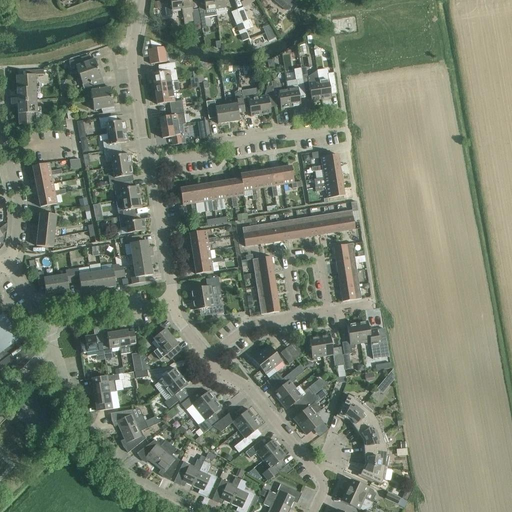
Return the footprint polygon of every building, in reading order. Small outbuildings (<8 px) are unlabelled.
[(182,15),(179,0),(169,0),(170,2),(164,3),(166,16),(172,15),(171,11),(181,9),(182,15)] [(200,15),(199,12),(199,10),(192,11),(190,0),(179,0),(182,15),(193,13),(194,25),(196,24),(199,24),(201,24),(200,15)] [(204,17),(216,15),(215,10),(213,0),(197,0),(199,10),(199,12),(203,11),(204,17)] [(213,0),(215,10),(216,15),(227,14),(224,0),(213,0)] [(237,10),(242,22),(248,20),(243,7),(237,10)] [(242,22),(237,10),(231,12),(236,25),(242,22)] [(243,26),(242,22),(241,23),(236,25),(239,32),(243,42),(249,39),(245,30),(243,26)] [(269,25),(262,27),(268,41),(277,38),(272,28),(271,29),(269,25)] [(166,62),(164,47),(148,49),(151,64),(166,62)] [(76,66),(79,75),(98,68),(94,59),(91,61),(89,56),(79,59),(78,56),(68,60),(69,62),(69,63),(70,67),(76,66)] [(160,72),(152,74),(154,84),(177,80),(175,66),(172,67),(172,64),(159,66),(160,72)] [(84,89),(91,86),(104,82),(102,77),(101,78),(98,68),(79,75),(84,89)] [(17,88),(39,87),(39,82),(35,82),(35,75),(43,74),(43,70),(26,71),(26,75),(16,76),(17,88)] [(311,101),(321,99),(318,81),(317,71),(308,77),(302,78),(303,82),(304,92),(310,91),(311,101)] [(328,80),(318,81),(321,99),(331,97),(330,88),(335,87),(336,93),(337,93),(333,73),(327,74),(328,80)] [(295,80),(286,82),(288,89),(291,107),(301,106),(299,98),(305,97),(304,92),(303,82),(302,78),(301,74),(294,75),(295,80)] [(65,80),(59,82),(61,88),(67,86),(65,80)] [(177,80),(154,84),(155,94),(173,91),(179,90),(177,81),(177,80)] [(276,81),(271,82),(275,105),(274,104),(279,103),(280,109),(291,107),(288,89),(282,90),(281,85),(276,81)] [(104,82),(91,86),(93,90),(90,90),(92,100),(112,97),(110,87),(106,88),(104,82)] [(275,105),(271,82),(271,86),(266,87),(267,89),(264,96),(258,97),(261,115),(271,113),(269,106),(275,105)] [(39,87),(17,88),(17,98),(11,98),(11,102),(36,100),(35,93),(40,92),(39,87)] [(250,117),(261,115),(258,97),(257,97),(256,89),(241,91),(242,96),(244,108),(249,107),(250,117)] [(173,91),(155,94),(157,104),(169,102),(170,109),(182,107),(181,101),(175,102),(173,91)] [(244,109),(244,108),(242,96),(235,97),(236,101),(225,103),(225,106),(226,106),(228,122),(239,120),(237,109),(243,108),(244,109)] [(113,106),(112,97),(92,100),(93,110),(102,109),(102,114),(115,112),(114,106),(113,106)] [(18,114),(35,113),(41,113),(40,106),(36,107),(36,100),(11,102),(11,105),(18,104),(18,114)] [(217,124),(228,122),(226,106),(225,106),(220,107),(220,103),(215,104),(214,101),(206,102),(208,119),(209,119),(209,118),(216,117),(217,124)] [(70,104),(65,105),(66,110),(68,119),(73,118),(72,109),(71,104),(70,104)] [(171,116),(159,118),(161,128),(178,125),(182,125),(185,124),(182,107),(170,109),(171,116)] [(35,113),(18,114),(19,125),(35,124),(35,113)] [(106,128),(107,134),(125,131),(124,120),(113,122),(112,116),(99,118),(100,128),(101,129),(106,128)] [(178,125),(161,128),(162,138),(172,137),(176,136),(176,141),(185,140),(184,135),(182,125),(178,125)] [(125,131),(107,134),(108,140),(102,141),(104,152),(117,150),(116,144),(127,142),(125,131)] [(118,155),(117,150),(104,152),(106,163),(111,162),(112,167),(131,164),(129,154),(118,155)] [(322,168),(339,165),(337,155),(321,157),(322,166),(322,168)] [(71,170),(81,168),(79,159),(70,160),(71,170)] [(56,174),(56,170),(50,171),(49,163),(32,166),(34,177),(51,173),(51,175),(56,174)] [(132,175),(131,164),(112,167),(113,173),(108,174),(109,185),(126,182),(122,182),(122,177),(132,175)] [(341,175),(339,165),(322,168),(322,166),(317,167),(317,171),(323,170),(324,178),(341,175)] [(281,168),(284,184),(291,183),(292,188),(297,188),(296,182),(294,182),(291,166),(281,168)] [(284,184),(281,168),(271,169),(273,186),(271,186),(272,192),(276,191),(276,192),(284,190),(283,184),(284,184)] [(271,169),(260,171),(263,187),(271,186),(273,186),(271,169)] [(260,171),(250,173),(253,189),(251,189),(252,195),(256,194),(255,189),(263,187),(260,171)] [(53,183),(51,175),(51,173),(34,177),(36,187),(53,183)] [(251,189),(253,189),(250,173),(240,174),(241,179),(243,196),(244,196),(244,197),(252,196),(253,200),(257,200),(256,194),(252,195),(251,189)] [(341,175),(324,178),(325,186),(325,188),(342,185),(341,175)] [(231,198),(232,203),(236,202),(235,197),(243,196),(241,179),(230,180),(233,197),(231,198)] [(230,180),(220,182),(223,199),(231,198),(233,197),(230,180)] [(126,182),(109,185),(113,184),(115,195),(121,194),(122,200),(140,197),(138,186),(127,188),(126,182)] [(211,201),(212,206),(216,205),(215,200),(223,199),(220,182),(210,184),(213,201),(211,201)] [(36,187),(38,197),(55,194),(55,196),(60,195),(59,191),(54,192),(53,183),(36,187)] [(203,202),(211,201),(213,201),(210,184),(200,185),(203,202)] [(191,204),(192,209),(196,209),(195,203),(203,202),(200,185),(190,187),(193,204),(191,204)] [(344,196),(342,185),(325,188),(325,186),(320,187),(321,191),(326,190),(327,198),(344,196)] [(182,205),(191,204),(193,204),(190,187),(180,188),(182,205)] [(55,194),(38,197),(40,207),(50,205),(53,205),(56,204),(57,204),(55,196),(55,194)] [(112,216),(113,218),(119,217),(132,215),(131,210),(141,208),(140,197),(122,200),(123,206),(117,207),(118,215),(112,216)] [(352,210),(338,213),(341,231),(355,229),(352,210)] [(38,224),(55,226),(56,215),(39,213),(38,224)] [(338,213),(324,215),(327,234),(341,231),(338,213)] [(133,221),(132,215),(119,217),(113,218),(113,219),(111,219),(112,224),(116,224),(116,222),(119,222),(120,228),(126,227),(127,233),(145,230),(143,219),(133,221)] [(327,234),(324,215),(311,217),(314,236),(327,234)] [(300,238),(314,236),(311,217),(297,219),(300,238)] [(300,238),(297,219),(283,221),(286,240),(300,238)] [(272,242),(286,240),(283,221),(269,223),(272,242)] [(269,223),(256,226),(259,245),(272,242),(269,223)] [(55,226),(38,224),(37,235),(54,237),(55,226)] [(245,247),(259,245),(256,226),(242,228),(245,247)] [(189,233),(191,244),(207,241),(207,239),(206,231),(189,233)] [(54,237),(37,235),(36,246),(53,248),(54,237)] [(125,239),(120,239),(121,244),(125,244),(129,244),(131,255),(152,251),(151,247),(148,248),(147,241),(138,242),(137,236),(127,238),(124,238),(125,239)] [(212,238),(207,239),(207,241),(191,244),(192,254),(209,251),(208,243),(213,243),(212,238)] [(333,247),(336,260),(355,257),(352,244),(333,247)] [(153,256),(152,251),(131,255),(133,266),(150,263),(149,257),(153,256)] [(192,254),(194,264),(211,261),(210,259),(209,251),(192,254)] [(254,273),(273,270),(271,256),(253,259),(252,259),(254,273)] [(338,274),(357,271),(355,257),(336,260),(338,274)] [(211,261),(194,264),(196,274),(212,272),(211,263),(216,262),(215,258),(210,259),(211,261)] [(73,270),(72,270),(74,282),(79,281),(81,292),(93,290),(90,273),(79,275),(77,262),(72,263),(73,270)] [(152,275),(150,263),(133,266),(134,277),(131,277),(132,284),(145,282),(144,276),(152,275)] [(112,270),(101,271),(105,292),(109,291),(108,288),(115,287),(114,278),(120,277),(119,268),(118,265),(112,266),(112,270)] [(66,275),(55,276),(57,293),(69,292),(68,283),(74,282),(72,270),(71,270),(71,269),(65,270),(66,275)] [(273,270),(254,273),(256,287),(275,284),(273,270)] [(101,271),(90,273),(93,290),(99,289),(100,293),(105,292),(101,271)] [(359,285),(357,271),(338,274),(340,288),(359,285)] [(46,295),(57,293),(55,276),(44,278),(43,272),(36,273),(38,286),(44,285),(46,295)] [(190,289),(192,300),(213,297),(211,287),(219,286),(218,277),(205,279),(207,287),(190,289)] [(275,284),(256,287),(259,301),(278,298),(275,284)] [(359,285),(340,288),(342,302),(361,299),(359,287),(359,285)] [(214,306),(213,297),(192,300),(193,310),(210,307),(211,315),(224,313),(222,305),(214,306)] [(280,312),(278,298),(259,301),(261,315),(280,312)] [(0,352),(20,338),(3,314),(0,315),(0,352)] [(367,321),(357,323),(360,344),(370,342),(373,359),(381,358),(376,329),(369,330),(367,321)] [(360,344),(357,323),(347,324),(349,341),(342,342),(344,355),(352,354),(351,349),(355,349),(354,345),(360,344)] [(152,343),(157,349),(171,337),(165,329),(163,331),(159,326),(149,334),(154,340),(152,343)] [(117,332),(120,351),(120,350),(121,354),(131,353),(129,345),(136,344),(134,332),(128,333),(127,330),(117,332)] [(107,336),(101,337),(103,350),(111,348),(112,352),(120,351),(117,332),(107,334),(107,336)] [(329,334),(319,336),(322,357),(332,355),(334,361),(343,360),(340,347),(332,349),(329,334)] [(103,350),(101,337),(95,338),(95,336),(84,337),(84,338),(79,339),(81,354),(87,353),(87,356),(96,354),(95,351),(103,350)] [(309,339),(303,340),(306,347),(310,347),(311,352),(312,358),(322,357),(319,336),(309,338),(309,339)] [(180,352),(176,347),(178,345),(171,337),(157,349),(153,352),(160,360),(166,355),(170,360),(172,358),(180,352)] [(20,338),(0,352),(0,354),(2,356),(1,357),(3,360),(0,362),(0,364),(9,370),(12,368),(14,371),(17,369),(18,370),(19,370),(20,370),(21,370),(34,356),(35,355),(35,354),(35,353),(34,352),(33,352),(32,352),(31,352),(25,345),(26,344),(23,339),(22,340),(20,338)] [(286,348),(295,359),(302,354),(293,343),(286,348)] [(261,352),(274,368),(282,361),(269,345),(261,352)] [(289,364),(295,359),(286,348),(280,353),(289,364)] [(274,368),(261,352),(252,358),(265,374),(274,368)] [(143,360),(141,362),(142,370),(147,370),(149,369),(149,368),(143,360)] [(288,374),(294,382),(296,380),(295,379),(303,372),(304,373),(310,369),(300,365),(288,374)] [(158,381),(165,389),(181,376),(175,368),(167,374),(158,381)] [(142,370),(135,372),(136,379),(148,377),(147,370),(142,370)] [(393,370),(386,378),(392,384),(395,381),(393,370)] [(133,373),(124,374),(125,382),(134,380),(133,373)] [(271,388),(279,381),(282,379),(277,373),(266,381),(271,388)] [(94,378),(91,379),(92,379),(94,379),(95,384),(92,385),(94,395),(113,392),(115,392),(114,381),(119,380),(119,379),(118,374),(115,375),(106,376),(104,377),(101,377),(94,378)] [(188,385),(181,376),(165,389),(171,397),(164,402),(169,408),(171,407),(179,401),(174,395),(188,385)] [(337,378),(333,391),(336,392),(340,383),(346,383),(345,377),(337,378)] [(273,393),(279,401),(296,388),(289,380),(273,393)] [(298,400),(302,405),(314,395),(308,388),(303,392),(305,394),(302,396),(296,388),(279,401),(286,410),(298,400)] [(192,405),(198,412),(215,399),(208,391),(195,402),(191,396),(183,403),(181,404),(186,410),(192,405)] [(113,392),(94,395),(96,405),(98,405),(99,411),(109,410),(119,408),(116,392),(115,392),(113,392)] [(318,400),(314,395),(302,405),(305,409),(293,419),(300,427),(316,414),(320,410),(314,403),(318,400)] [(344,418),(349,421),(364,404),(354,396),(353,398),(348,395),(344,403),(342,402),(340,407),(336,417),(343,420),(344,418)] [(215,399),(198,412),(205,420),(198,426),(204,433),(215,424),(209,417),(221,408),(215,399)] [(351,426),(354,432),(375,417),(371,413),(373,412),(364,404),(349,421),(353,425),(351,426)] [(215,424),(213,426),(221,432),(223,431),(232,423),(239,430),(255,417),(248,409),(235,420),(231,414),(229,413),(219,421),(215,424)] [(120,412),(110,413),(111,421),(112,421),(115,426),(118,425),(121,432),(145,421),(142,415),(135,418),(132,410),(120,412)] [(167,414),(162,418),(166,423),(171,419),(167,414)] [(323,422),(316,414),(300,427),(306,435),(323,422)] [(145,422),(145,421),(121,432),(124,439),(121,441),(124,446),(123,447),(128,453),(145,439),(142,435),(140,431),(161,422),(154,417),(145,422)] [(261,425),(255,417),(239,430),(245,438),(234,447),(238,453),(245,448),(252,442),(248,436),(261,425)] [(375,417),(354,432),(358,437),(360,436),(363,440),(384,433),(380,421),(378,422),(375,417)] [(388,444),(384,433),(363,440),(363,446),(361,446),(362,452),(387,450),(386,444),(388,444)] [(148,460),(154,465),(171,445),(169,443),(165,441),(160,447),(157,445),(157,444),(155,440),(145,447),(136,453),(141,459),(142,459),(146,463),(148,460)] [(257,453),(263,461),(279,448),(273,440),(259,450),(255,445),(245,453),(250,459),(257,453)] [(176,450),(171,445),(154,465),(160,470),(158,472),(163,476),(163,477),(170,480),(179,460),(175,458),(174,459),(171,456),(176,450)] [(269,469),(262,474),(268,481),(270,479),(277,473),(272,467),(280,460),(286,456),(279,448),(263,461),(268,468),(269,469)] [(387,450),(362,452),(363,459),(365,458),(365,464),(387,468),(389,456),(388,450),(387,450)] [(208,452),(206,458),(212,461),(214,455),(209,452),(208,452)] [(185,483),(192,486),(204,461),(203,462),(198,460),(197,459),(193,468),(189,466),(190,465),(183,462),(174,482),(180,485),(181,484),(184,486),(185,483)] [(204,461),(192,486),(199,490),(198,492),(201,494),(201,495),(208,498),(217,477),(211,474),(210,475),(206,473),(210,464),(204,461)] [(385,480),(387,468),(365,464),(363,469),(361,468),(357,476),(366,480),(372,483),(373,481),(380,485),(383,479),(385,480)] [(223,501),(230,504),(241,480),(235,477),(231,484),(221,479),(212,500),(218,503),(219,502),(222,504),(223,501)] [(248,483),(241,480),(230,504),(237,507),(236,510),(239,511),(247,511),(255,495),(245,490),(248,483)] [(351,480),(346,490),(364,499),(372,503),(375,495),(374,493),(373,490),(351,480)] [(260,495),(266,498),(290,509),(293,502),(296,503),(297,500),(298,500),(301,494),(281,484),(278,491),(279,491),(277,495),(269,491),(268,493),(262,490),(260,495)] [(364,499),(346,490),(341,501),(359,510),(359,509),(363,511),(370,508),(372,503),(364,499)] [(388,493),(385,499),(404,508),(407,501),(388,493)] [(288,511),(290,509),(266,498),(263,504),(271,508),(269,511),(268,511),(267,511),(288,511)]
